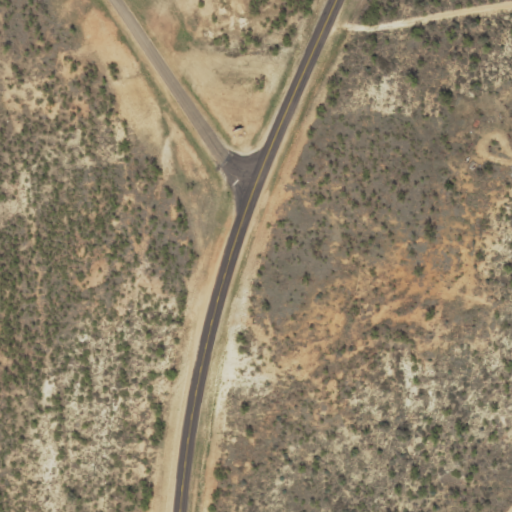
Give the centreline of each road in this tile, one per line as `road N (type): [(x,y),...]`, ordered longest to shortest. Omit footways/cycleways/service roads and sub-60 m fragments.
road 1 (secondary): [(177,511),(223,271),(330,0)]
road 2 (track): [(163,67),(312,43),(511,37)]
road 3 (residential): [(251,195),(118,0)]
